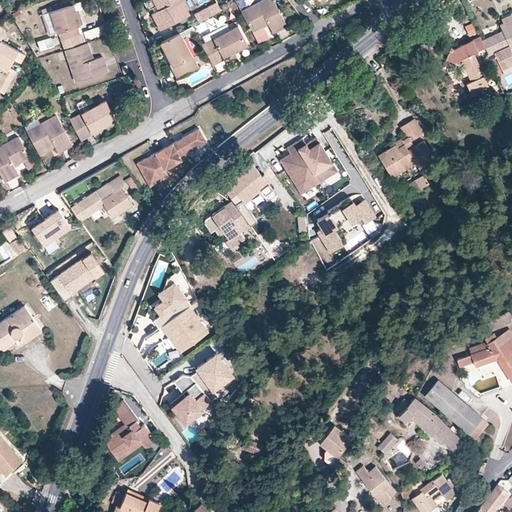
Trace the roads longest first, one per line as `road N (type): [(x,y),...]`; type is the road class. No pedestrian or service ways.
road 1 (secondary): [(417,0),(184,190),(139,255),(100,365)]
road 2 (residential): [(382,0),(165,116)]
road 3 (residential): [(165,116),(0,212)]
road 4 (secondary): [(100,365),(49,511)]
road 5 (residential): [(100,365),(136,389),(198,468)]
road 6 (residential): [(165,116),(124,0)]
